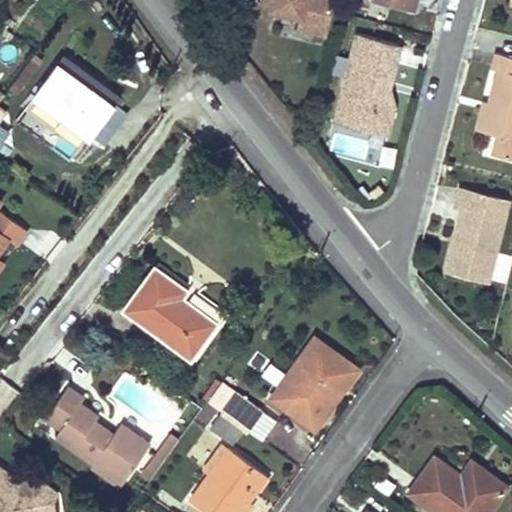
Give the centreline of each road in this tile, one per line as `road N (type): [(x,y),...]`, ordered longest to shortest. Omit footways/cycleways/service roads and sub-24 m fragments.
road 1 (unknown): [(211,54),(1,338)]
road 2 (residential): [(363,258),(170,0)]
road 3 (residential): [(461,0),(410,199),(395,231),(363,258)]
road 4 (residential): [(434,336),(301,511)]
